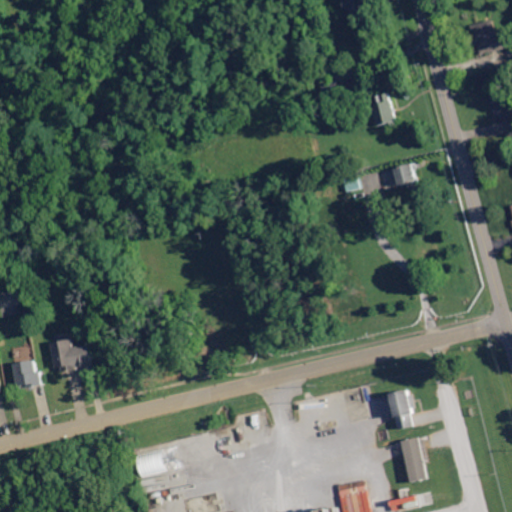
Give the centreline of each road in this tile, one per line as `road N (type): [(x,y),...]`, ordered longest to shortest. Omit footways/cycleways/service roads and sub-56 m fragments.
road 1 (residential): [(0,445),(500,324)]
road 2 (residential): [(511,368),(419,0)]
